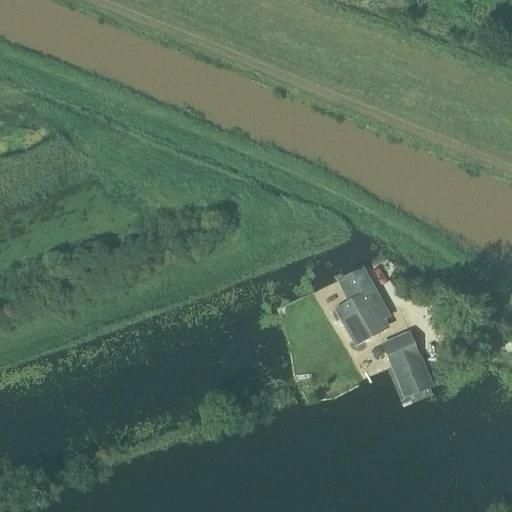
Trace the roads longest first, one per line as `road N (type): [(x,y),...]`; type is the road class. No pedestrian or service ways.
road 1 (track): [(511,303),(334,193),(0,57)]
road 2 (track): [(98,0),(511,167)]
